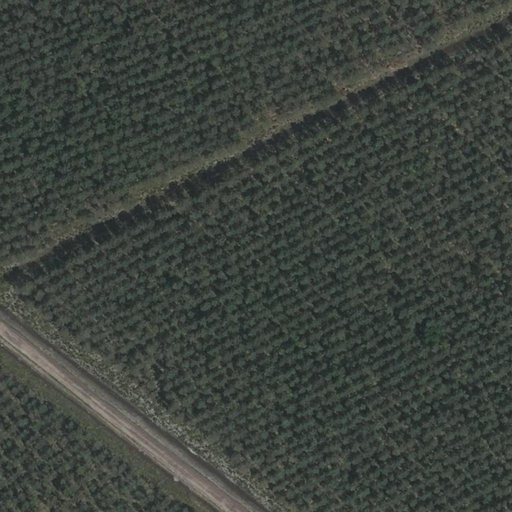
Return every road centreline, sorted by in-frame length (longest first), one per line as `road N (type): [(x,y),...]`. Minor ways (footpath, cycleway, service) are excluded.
road 1 (track): [(0,273),(511,14)]
road 2 (track): [(240,511),(0,325)]
